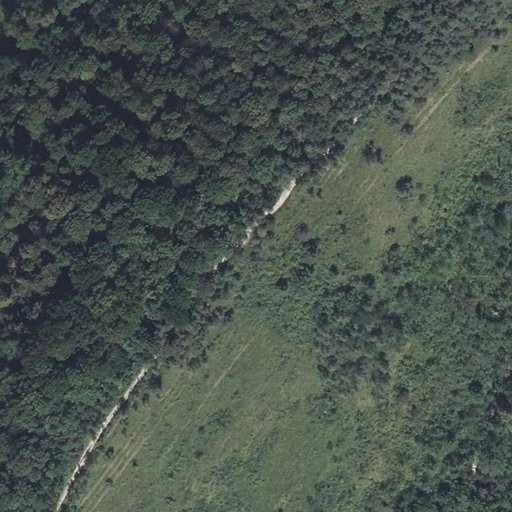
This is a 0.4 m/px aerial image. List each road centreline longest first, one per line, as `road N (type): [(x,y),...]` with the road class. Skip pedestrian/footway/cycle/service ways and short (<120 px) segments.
road 1 (track): [(51,511),(201,279),(374,97),(452,0)]
road 2 (track): [(511,344),(456,511)]
